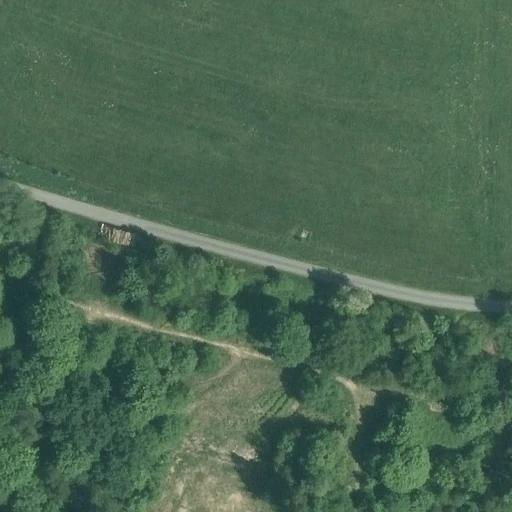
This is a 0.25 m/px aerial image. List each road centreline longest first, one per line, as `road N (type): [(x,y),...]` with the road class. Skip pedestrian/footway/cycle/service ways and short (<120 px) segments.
road 1 (unclassified): [(0,185),(140,230),(437,301),(511,305)]
road 2 (track): [(437,301),(431,338),(343,375),(287,416),(255,511)]
road 3 (track): [(0,358),(101,511)]
